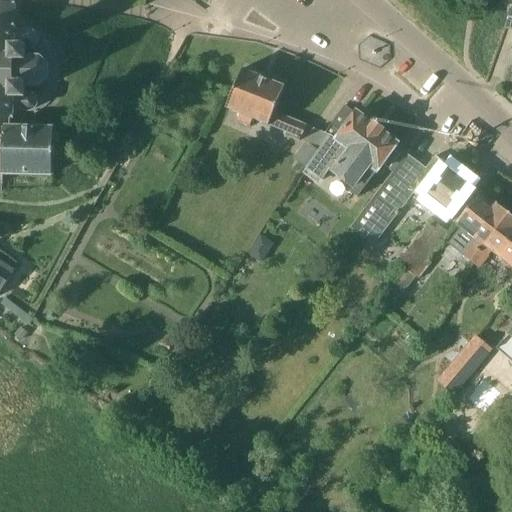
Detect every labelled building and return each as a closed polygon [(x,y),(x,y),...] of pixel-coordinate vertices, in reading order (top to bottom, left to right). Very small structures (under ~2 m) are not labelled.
[(5,127),(9,127),(10,118),(13,118),(14,111),(29,111),(30,111),(32,110),(34,108),(35,107),(35,106),(36,105),(36,103),(36,101),(36,100),(35,99),(35,98),(34,97),(33,96),(32,95),(29,94),(27,94),(27,92),(24,92),(24,85),(40,85),(49,77),(49,65),(40,56),(24,55),(24,49),(27,49),(27,47),(29,47),(30,47),(32,47),(33,47),(35,45),(36,45),(36,44),(37,43),(38,42),(38,40),(38,39),(37,38),(37,37),(37,36),(36,35),(35,34),(34,33),(33,32),(31,31),(30,31),(29,30),(14,29),(14,1),(0,0),(0,138),(4,139),(5,127)] [(331,137),(325,134),(306,125),(275,112),(286,86),(242,69),(227,108),(241,114),(238,122),(250,127),(252,120),(297,138),(296,142),(299,143),(300,141),(306,146),(295,163),(307,170),(331,137)] [(398,145),(399,144),(357,112),(356,114),(345,106),(325,134),(331,137),(307,170),(345,198),(349,192),(357,198),(377,172),(388,180),(407,155),(409,153),(398,145)] [(0,182),(4,182),(5,171),(53,173),(54,142),(59,143),(59,134),(54,134),(54,129),(35,128),(9,127),(5,127),(4,139),(0,138),(0,182)] [(423,200),(450,167),(436,156),(426,169),(420,164),(407,155),(388,180),(351,228),(374,245),(414,193),(423,200)] [(443,216),(470,183),(450,167),(423,200),(443,216)] [(471,262),(510,213),(497,203),(495,206),(479,194),(456,223),(462,227),(449,244),(464,256),(471,262)] [(511,214),(510,213),(471,262),(478,268),(491,251),(511,266),(511,214)] [(436,230),(434,229),(428,224),(398,263),(406,270),(436,230)] [(415,277),(419,280),(432,263),(428,260),(449,234),(437,225),(434,229),(436,230),(406,270),(415,277)] [(259,241),(257,244),(255,248),(255,252),(258,254),(263,253),(265,250),(267,247),(267,243),(263,240),(259,241)] [(0,294),(15,272),(0,261),(0,294)] [(21,328),(14,336),(21,341),(28,334),(21,328)] [(476,336),(437,382),(454,397),(493,351),(476,336)] [(486,378),(480,385),(488,392),(494,385),(486,378)] [(496,399),(502,392),(494,385),(488,392),(496,399)] [(108,405),(115,395),(109,391),(101,392),(97,398),(108,405)] [(449,408),(443,414),(451,421),(457,415),(449,408)] [(459,428),(465,422),(457,415),(451,421),(459,428)] [(467,435),(473,429),(465,422),(459,428),(467,435)] [(475,442),(481,436),(473,429),(467,435),(475,442)] [(399,463),(388,476),(403,488),(413,475),(399,463)] [(440,482),(433,475),(426,484),(432,490),(440,482)]
